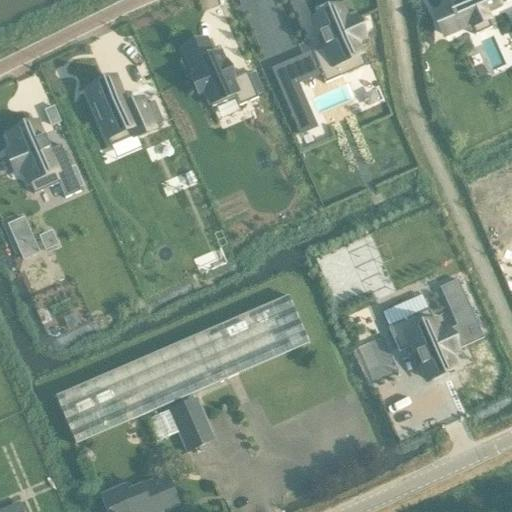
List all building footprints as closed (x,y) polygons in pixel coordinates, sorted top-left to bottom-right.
[(447,0),(451,6),(435,14),(444,36),(470,24),(475,36),(491,29),(484,13),(510,1),(509,0),(447,0)] [(323,48),(312,53),(325,84),(365,67),(355,43),(362,40),(353,19),(346,22),(340,9),(313,21),(319,34),(317,34),(323,48)] [(204,42),(183,51),(194,78),(191,79),(197,94),(204,91),(212,108),(231,100),(235,108),(258,99),(247,73),(231,80),(224,64),(222,65),(218,56),(211,59),(204,42)] [(96,89),(87,93),(93,107),(92,107),(99,124),(100,123),(110,147),(153,129),(141,101),(125,107),(121,97),(114,81),(107,84),(107,83),(96,88),(96,89)] [(297,83),(281,90),(300,136),(316,129),(297,83)] [(8,156),(4,157),(11,173),(15,172),(16,174),(23,171),(34,195),(58,184),(65,199),(80,192),(60,146),(49,151),(43,138),(41,138),(36,125),(9,137),(14,150),(7,153),(8,156)] [(421,296),(382,313),(388,328),(399,352),(412,347),(415,354),(413,355),(419,368),(421,367),(427,380),(453,368),(448,355),(455,352),(446,331),(438,334),(428,310),(427,311),(421,296)] [(287,297),(54,398),(74,445),(308,345),(287,297)] [(156,442),(178,432),(186,451),(214,439),(196,398),(168,411),(169,412),(147,421),(156,442)] [(166,476),(126,493),(123,487),(103,496),(109,511),(163,511),(178,506),(166,476)]
